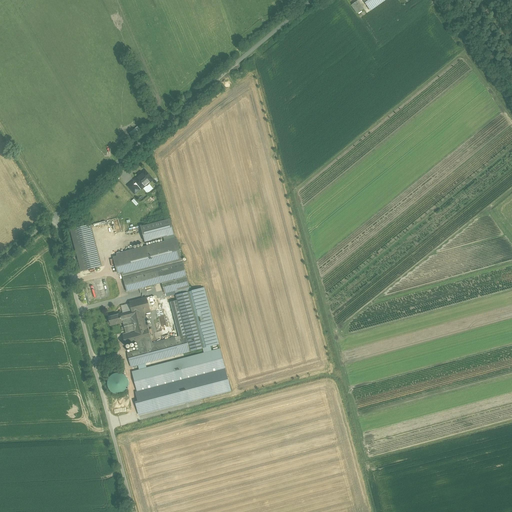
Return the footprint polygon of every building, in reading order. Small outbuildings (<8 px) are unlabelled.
[(362,0),(365,3),(371,12),(388,0),(387,0),(362,0)] [(358,1),(351,6),(357,14),(364,9),(358,1)] [(131,137),(139,130),(136,126),(128,133),(131,137)] [(154,180),(146,170),(133,181),(137,186),(139,185),(143,190),(154,180)] [(137,186),(133,181),(127,186),(135,196),(141,191),(137,186)] [(143,242),(171,234),(168,219),(139,227),(143,242)] [(87,269),(99,266),(88,225),(77,227),(68,229),(79,271),(87,269)] [(175,238),(110,255),(115,273),(120,271),(125,292),(128,292),(160,283),(163,295),(173,292),(175,300),(168,302),(177,336),(150,343),(143,314),(149,312),(145,298),(127,302),(130,311),(106,317),(109,328),(121,325),(124,335),(120,336),(123,346),(136,343),(137,350),(124,354),(128,368),(131,368),(138,366),(146,364),(190,353),(191,353),(203,349),(207,348),(211,347),(217,346),(202,288),(192,290),(189,291),(187,282),(175,238)] [(139,370),(131,372),(134,383),(138,402),(136,403),(139,416),(230,392),(232,392),(221,349),(212,352),(204,354),(147,368),(139,370)] [(118,395),(121,395),(124,394),(127,391),(129,389),(129,385),(129,382),(127,379),(125,376),(122,375),(118,374),(115,375),(112,377),(110,380),(109,383),(109,386),(110,389),(112,392),(114,394),(118,395)]
